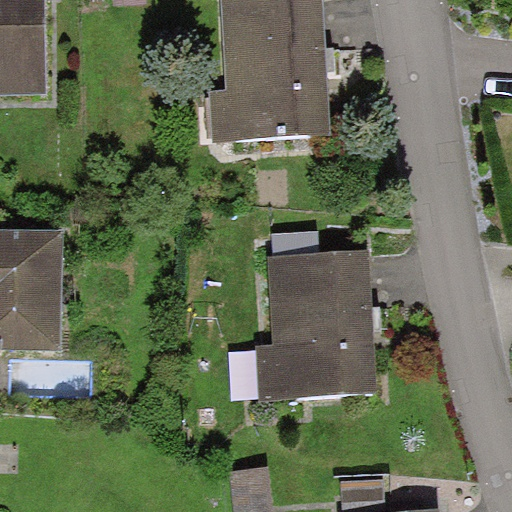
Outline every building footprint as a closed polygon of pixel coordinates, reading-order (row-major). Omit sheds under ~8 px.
[(0,0),(0,97),(47,96),(44,0),(0,0)] [(323,0),(221,0),(227,91),(210,92),(213,143),(331,136),(327,63),(323,0)] [(0,232),(0,353),(62,355),(64,234),(0,232)] [(370,252),(268,258),(273,345),(257,346),(260,403),(378,396),(370,252)] [(272,511),(268,468),(230,472),(234,511),(272,511)]
